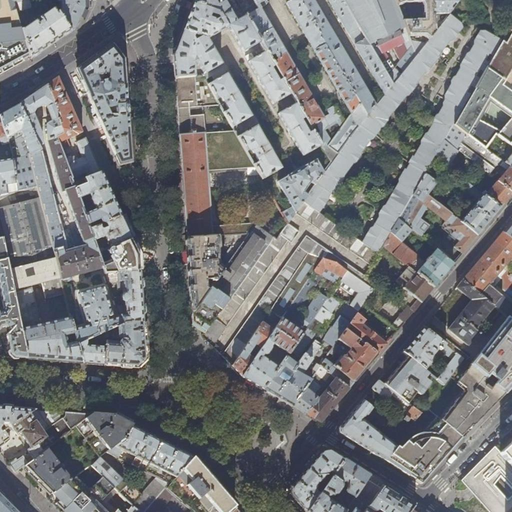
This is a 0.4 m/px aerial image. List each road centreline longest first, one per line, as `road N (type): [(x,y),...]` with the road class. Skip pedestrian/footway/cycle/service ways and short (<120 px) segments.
road 1 (residential): [(321,433),(511,207)]
road 2 (secondary): [(0,382),(170,401)]
road 3 (secondary): [(127,13),(0,95)]
road 4 (secondary): [(170,401),(261,498)]
road 5 (residential): [(511,410),(425,498)]
road 6 (residential): [(425,498),(321,433)]
